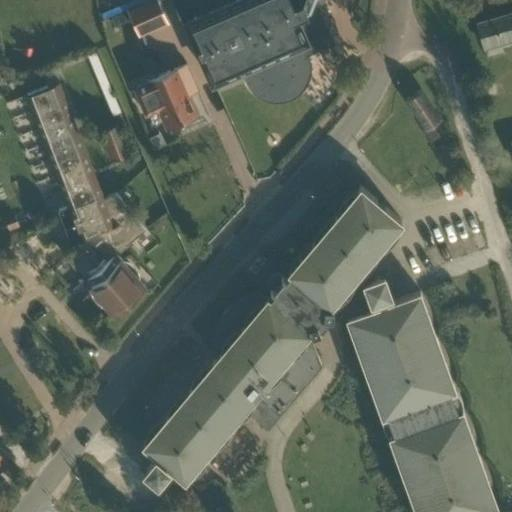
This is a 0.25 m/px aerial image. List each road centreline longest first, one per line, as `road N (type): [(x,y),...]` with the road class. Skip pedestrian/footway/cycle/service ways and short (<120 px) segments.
road 1 (tertiary): [(27,511),(136,387),(382,73),(393,29)]
road 2 (residential): [(511,278),(453,73),(436,50),(393,29)]
